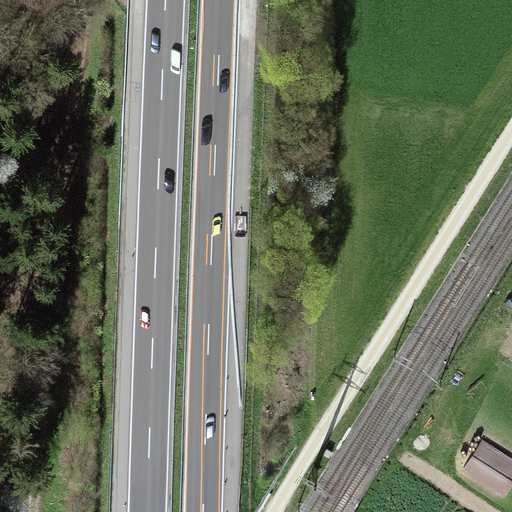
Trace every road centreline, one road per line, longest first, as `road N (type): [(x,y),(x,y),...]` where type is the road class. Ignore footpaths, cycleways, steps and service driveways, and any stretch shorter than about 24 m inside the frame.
road 1 (track): [(83,0),(30,511)]
road 2 (motorway): [(202,511),(221,0)]
road 3 (motorway): [(165,0),(147,511)]
road 4 (track): [(271,511),(511,131)]
